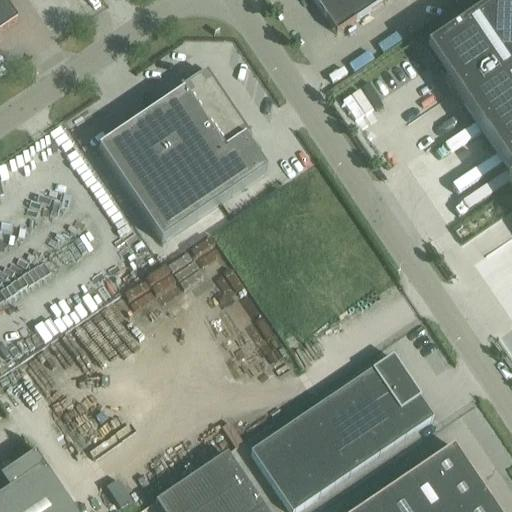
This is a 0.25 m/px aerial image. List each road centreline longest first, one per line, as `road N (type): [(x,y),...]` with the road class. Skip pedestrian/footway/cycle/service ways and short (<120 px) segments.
road 1 (unclassified): [(235,0),(511,412)]
road 2 (unclassified): [(0,123),(183,0)]
road 3 (unknown): [(291,83),(414,0)]
